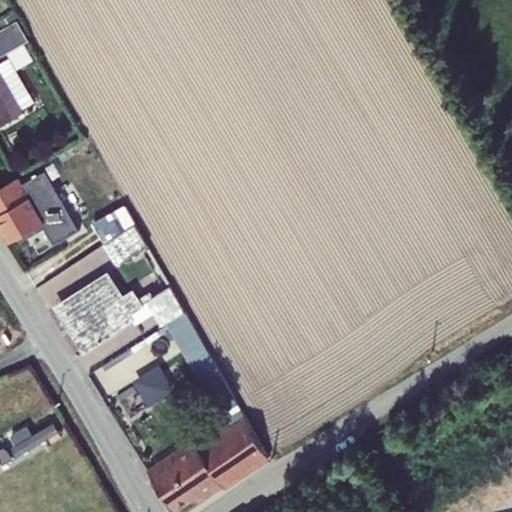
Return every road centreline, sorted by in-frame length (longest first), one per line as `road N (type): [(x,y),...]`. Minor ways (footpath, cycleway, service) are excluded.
road 1 (unclassified): [(239,511),(511,326)]
road 2 (unclassified): [(0,269),(148,511)]
